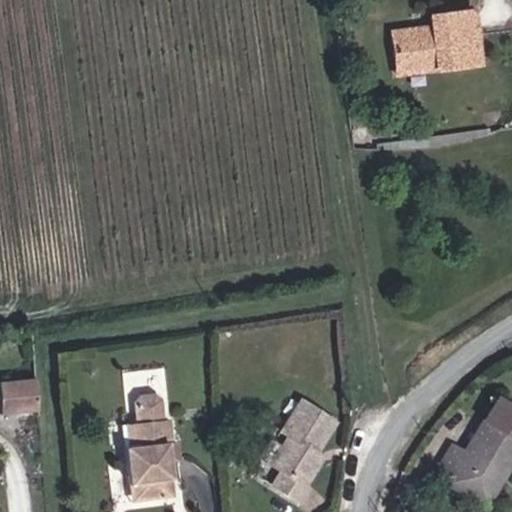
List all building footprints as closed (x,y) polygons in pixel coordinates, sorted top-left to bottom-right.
[(428,40),(396,43),(399,69),(476,63),(472,25),(428,29),(428,40)] [(390,43),(394,87),(477,77),(476,63),(399,69),(396,43),(390,43)] [(0,410),(34,407),(32,376),(0,378),(0,410)] [(127,480),(128,500),(163,497),(159,444),(166,443),(165,415),(157,415),(155,388),(150,386),(131,388),(126,395),(127,420),(128,445),(123,446),(124,481),(127,480)] [(491,475),(511,442),(511,414),(486,398),(452,452),(440,445),(421,472),(434,480),(431,487),(462,503),(484,470),(491,475)] [(334,427),(302,404),(283,434),(290,440),(274,464),(282,470),(272,486),(297,504),(304,494),(300,490),(315,466),(311,463),(334,427)] [(114,446),(116,481),(124,481),(123,446),(117,446),(114,446)] [(462,503),(470,509),(491,475),(484,470),(462,503)] [(117,501),(124,500),(124,481),(116,481),(117,501)]
